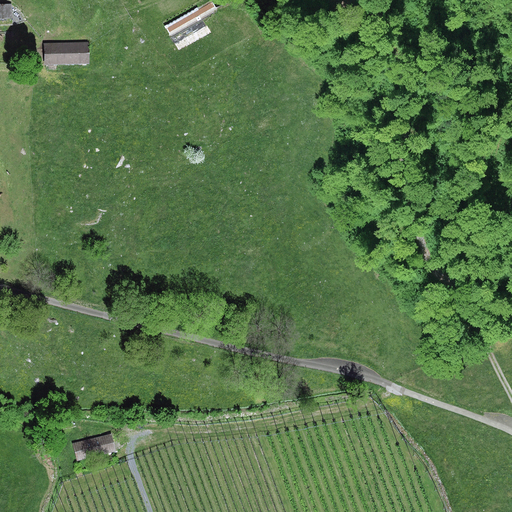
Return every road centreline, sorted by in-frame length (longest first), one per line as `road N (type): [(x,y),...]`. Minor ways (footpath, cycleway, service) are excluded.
road 1 (track): [(511,433),(373,378),(0,286)]
road 2 (track): [(511,399),(470,299),(440,275),(422,245),(403,151),(405,78),(364,0)]
